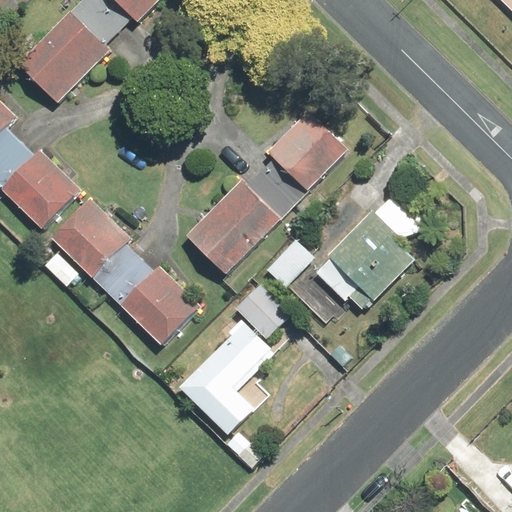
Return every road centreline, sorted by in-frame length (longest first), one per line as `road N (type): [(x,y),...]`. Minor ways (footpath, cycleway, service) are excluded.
road 1 (residential): [(511,300),(300,511)]
road 2 (residential): [(353,0),(511,158)]
